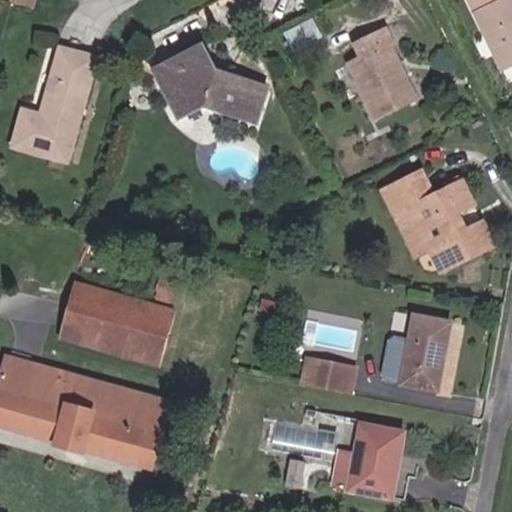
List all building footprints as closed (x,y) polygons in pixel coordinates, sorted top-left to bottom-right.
[(459,0),(485,56),(495,52),(511,43),(511,11),(505,14),(498,0),(459,0)] [(498,0),(505,14),(511,11),(511,8),(507,0),(498,0)] [(363,106),(401,86),(375,35),(383,31),(374,14),(341,30),(348,44),(334,51),(363,106)] [(296,41),(288,24),(262,35),(269,52),(296,41)] [(186,42),(136,67),(160,113),(187,100),(237,118),(249,85),(198,65),(186,42)] [(511,43),(495,52),(504,71),(511,67),(511,43)] [(81,62),(47,53),(27,120),(10,114),(0,146),(0,148),(51,164),(81,62)] [(380,200),(392,195),(414,236),(424,257),(477,230),(465,205),(443,216),(436,202),(457,192),(445,167),(419,179),(406,156),(367,176),(380,200)] [(380,200),(403,243),(414,236),(392,195),(380,200)] [(192,273),(173,267),(165,294),(184,300),(192,273)] [(82,282),(71,331),(171,357),(183,307),(82,282)] [(372,374),(426,384),(440,314),(402,308),(398,331),(380,328),(372,374)] [(288,381),(333,389),(336,364),(293,358),(288,381)] [(147,455),(160,398),(38,367),(22,423),(62,433),(60,441),(95,450),(102,444),(147,455)] [(341,486),(384,493),(390,449),(394,424),(351,417),(348,444),(341,486)] [(324,482),(341,486),(348,444),(330,441),(324,482)] [(403,451),(390,449),(384,493),(395,495),(403,451)]
